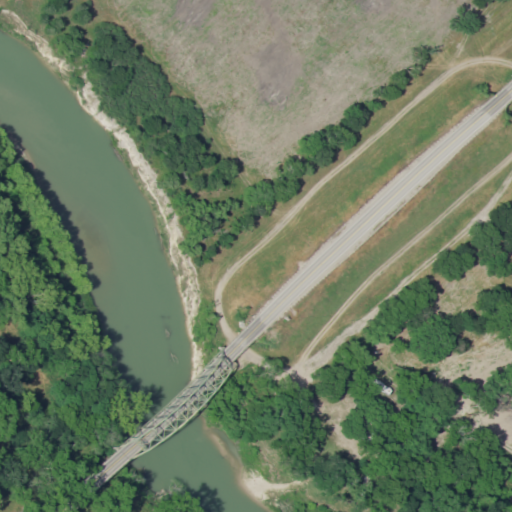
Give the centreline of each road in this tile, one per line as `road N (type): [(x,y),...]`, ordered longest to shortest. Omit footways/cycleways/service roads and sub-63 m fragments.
road 1 (residential): [(194,280),(197,233),(402,0)]
road 2 (primary): [(256,322),(493,105)]
road 3 (primary): [(53,511),(256,322)]
road 4 (residential): [(400,462),(511,358)]
